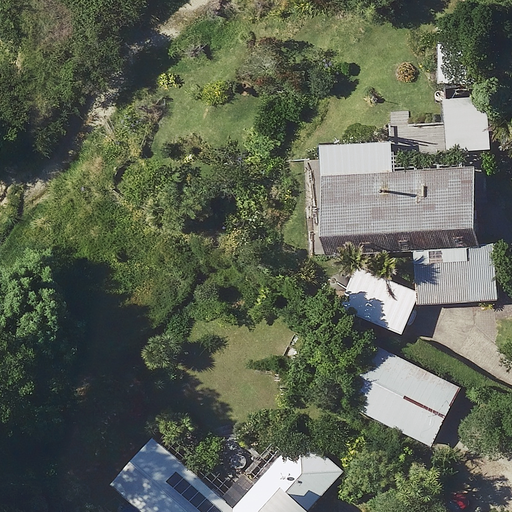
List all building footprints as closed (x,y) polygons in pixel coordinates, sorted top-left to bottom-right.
[(469,49),(433,45),(429,87),(465,91),(469,49)] [(484,153),(486,101),(442,100),(440,151),(484,153)] [(390,175),(388,145),(312,149),(316,240),(474,232),(471,171),(390,175)] [(358,265),(341,316),(407,338),(418,305),(489,302),(487,250),(411,253),(412,282),(358,265)] [(457,389),(375,349),(346,408),(427,448),(457,389)] [(340,471),(296,433),(230,508),(152,439),(110,487),(138,511),(306,511),(305,511),(340,471)]
